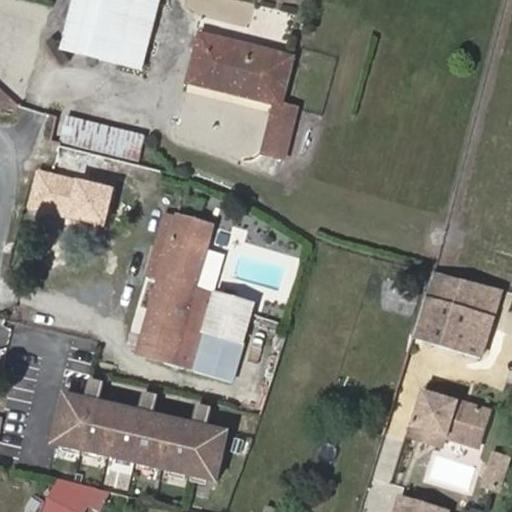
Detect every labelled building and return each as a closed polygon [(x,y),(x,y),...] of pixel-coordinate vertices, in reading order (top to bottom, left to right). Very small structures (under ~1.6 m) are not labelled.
[(142,66),(158,0),(80,0),(69,48),(142,66)] [(231,81),(229,90),(265,98),(253,151),(276,157),(288,103),(278,101),(285,67),(237,54),(241,46),(199,36),(192,71),(231,81)] [(237,54),(285,67),(287,57),(241,46),(237,54)] [(189,82),(229,90),(231,81),(192,71),(189,82)] [(146,143),(60,117),(54,138),(139,164),(146,143)] [(150,278),(160,282),(180,216),(169,214),(150,278)] [(160,282),(139,351),(195,367),(218,292),(201,287),(209,252),(216,226),(180,216),(160,282)] [(201,287),(218,292),(222,293),(232,258),(209,252),(201,287)] [(500,287),(438,270),(416,339),(480,356),(500,287)] [(195,367),(236,378),(256,304),(222,293),(218,292),(195,367)] [(96,385),(91,403),(105,407),(110,389),(96,385)] [(491,409),(422,390),(409,435),(434,443),(437,432),(447,435),(482,446),(491,409)] [(71,398),(58,448),(220,489),(233,439),(212,434),(198,431),(159,420),(144,417),(105,407),(91,403),(71,398)] [(149,399),(144,417),(159,420),(163,402),(149,399)] [(203,412),(198,431),(212,434),(217,416),(203,412)] [(437,432),(434,443),(444,446),(447,435),(437,432)] [(503,494),(511,469),(511,456),(497,451),(484,487),(503,494)] [(100,511),(107,492),(59,477),(47,511),(100,511)] [(446,511),(447,511),(403,497),(398,511),(446,511)]
